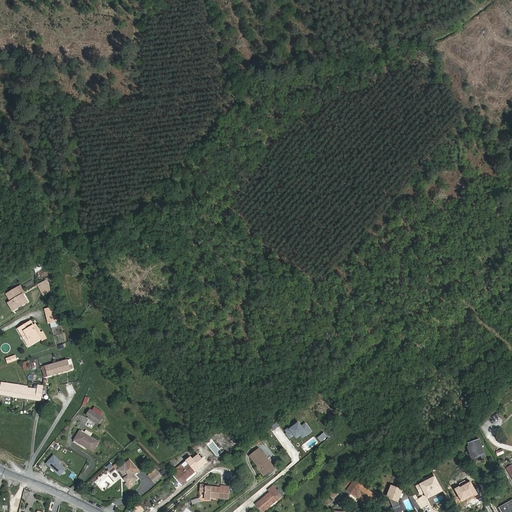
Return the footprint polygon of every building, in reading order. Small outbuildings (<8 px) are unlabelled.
[(44,293),(51,290),(47,279),(40,282),(44,293)] [(12,300),(17,308),(28,301),(24,294),(23,295),(18,286),(7,293),(12,300)] [(14,310),(17,308),(12,300),(9,302),(14,310)] [(58,320),(55,306),(46,308),(49,322),(58,320)] [(39,326),(41,325),(39,322),(37,323),(34,319),(20,327),(23,332),(26,330),(31,338),(27,340),(30,344),(45,336),(42,331),(39,326)] [(23,332),(27,340),(31,338),(26,330),(23,332)] [(45,377),(70,370),(70,368),(72,368),(70,359),(42,367),(45,377)] [(29,361),(21,363),(23,370),(31,368),(29,361)] [(28,386),(3,383),(2,390),(2,395),(41,400),(43,385),(38,385),(38,389),(28,388),(28,386)] [(103,418),(90,410),(87,415),(89,417),(88,418),(98,424),(103,418)] [(94,451),(99,442),(80,431),(75,440),(94,451)] [(485,457),(479,439),(468,442),(470,446),(468,447),(471,456),(470,457),(472,463),(476,462),(475,458),(481,456),(482,458),(485,457)] [(260,466),(266,474),(274,468),(259,449),(250,456),(258,467),(260,466)] [(182,483),(200,468),(207,462),(199,453),(192,459),(191,457),(186,461),(189,464),(180,472),(175,475),(182,483)] [(61,462),(54,455),(47,464),(61,476),(66,470),(59,464),(61,462)] [(177,469),(180,472),(189,464),(186,461),(177,469)] [(117,470),(128,483),(126,485),(130,489),(136,484),(134,482),(137,479),(125,464),(117,470)] [(114,466),(108,471),(111,474),(117,469),(115,468),(114,466)] [(264,476),(266,474),(260,466),(258,467),(258,468),(264,476)] [(158,472),(151,478),(154,483),(162,476),(158,472)] [(502,488),(496,477),(491,480),(497,490),(502,488)] [(370,504),(376,496),(359,483),(355,480),(347,491),(351,494),(358,500),(361,496),(370,504)] [(211,497),(227,499),(229,499),(229,497),(229,487),(225,486),(225,488),(220,488),(206,486),(206,485),(200,484),(200,486),(200,492),(205,493),(204,500),(211,500),(211,497)] [(399,484),(391,487),(393,490),(390,491),(389,494),(391,498),(390,499),(395,511),(402,511),(398,501),(399,497),(398,494),(401,492),(402,491),(399,484)] [(270,492),(256,504),(262,511),(263,511),(282,496),(277,491),(275,488),(270,492)] [(422,497),(416,501),(421,508),(427,504),(422,497)] [(501,511),(511,511),(511,499),(499,507),(501,511)]
